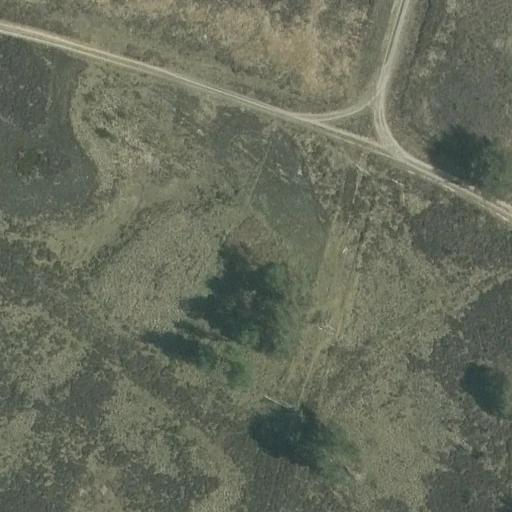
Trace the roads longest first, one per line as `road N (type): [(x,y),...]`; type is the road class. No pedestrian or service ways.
road 1 (track): [(402,159),(0,28)]
road 2 (track): [(402,159),(384,143),(377,118),(406,0)]
road 3 (track): [(511,213),(402,159)]
